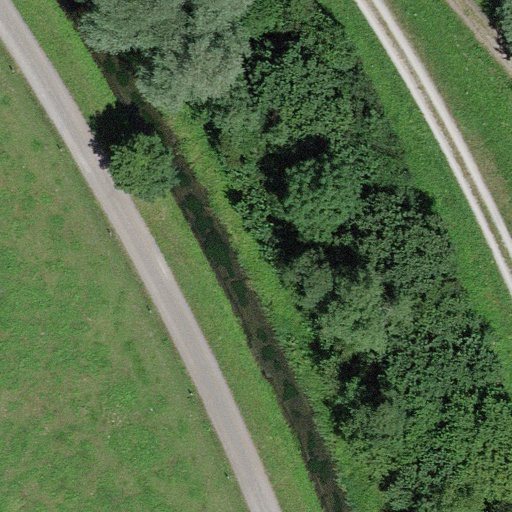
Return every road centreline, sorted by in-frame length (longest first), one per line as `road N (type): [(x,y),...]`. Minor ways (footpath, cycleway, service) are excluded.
road 1 (track): [(263,511),(209,373),(74,106),(1,0)]
road 2 (track): [(368,0),(420,72),(511,260)]
